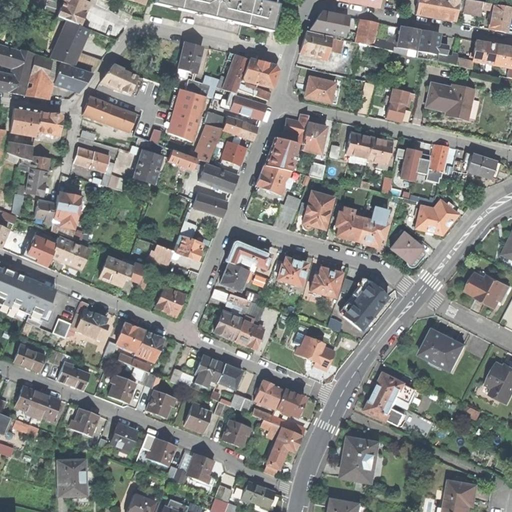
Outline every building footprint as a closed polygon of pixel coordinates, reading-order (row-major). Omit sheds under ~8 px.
[(63,0),(57,17),(79,25),(88,4),(77,0),(63,0)] [(154,0),(154,3),(269,31),(276,5),(254,0),(154,0)] [(417,0),(415,14),(431,17),(453,21),(456,0),(417,0)] [(466,0),(464,0),(462,13),(480,16),(481,9),(482,3),(466,0)] [(491,11),(488,29),(496,31),(506,33),(509,14),(510,8),(492,4),(491,11)] [(315,20),(310,29),(344,36),(347,18),(320,13),(315,20)] [(374,40),(378,24),(360,20),(355,43),(373,47),(374,40)] [(59,38),(81,47),(89,30),(67,21),(63,30),(59,38)] [(397,40),(396,47),(406,49),(414,51),(418,32),(408,29),(400,28),(397,40)] [(303,42),(299,54),(325,60),(327,50),(330,38),(330,37),(306,31),(303,42)] [(419,32),(415,51),(434,55),(435,54),(436,45),(438,35),(428,33),(419,32)] [(52,60),(59,63),(65,64),(73,67),(79,52),(81,47),(59,38),(55,49),(50,60),(52,60)] [(330,38),(327,50),(340,53),(343,41),(330,38)] [(391,51),(393,44),(392,43),(385,42),(374,40),(373,47),(391,51)] [(393,40),(392,43),(393,44),(391,51),(405,54),(406,49),(396,47),(397,40),(393,40)] [(491,65),(494,45),(485,43),(475,42),(471,62),(491,65)] [(185,78),(185,76),(186,71),(195,74),(201,48),(192,46),(184,44),(176,76),(185,78)] [(435,54),(438,54),(445,56),(446,47),(436,45),(435,54)] [(508,68),(511,68),(511,60),(511,48),(504,47),(494,45),(491,65),(508,68)] [(0,64),(13,69),(19,53),(0,46),(0,64)] [(13,69),(30,73),(32,64),(34,55),(20,50),(19,53),(13,69)] [(101,61),(79,52),(73,67),(92,73),(101,61)] [(456,59),(456,58),(451,57),(445,56),(438,54),(437,59),(436,62),(455,66),(456,59)] [(32,64),(49,70),(52,60),(50,60),(34,55),(32,64)] [(232,61),(224,82),(238,87),(241,80),(248,59),(241,57),(234,55),(232,61)] [(263,63),(248,59),(241,80),(256,84),(271,88),(277,71),(274,66),(263,63)] [(471,62),(456,59),(455,66),(470,69),(471,62)] [(59,63),(52,60),(49,70),(46,81),(49,82),(53,83),(59,63)] [(53,84),(77,92),(84,83),(91,74),(65,65),(65,64),(59,63),(53,83),(53,84)] [(46,81),(49,70),(32,64),(30,73),(28,78),(45,83),(46,81)] [(107,73),(100,82),(114,89),(115,87),(128,94),(131,87),(135,77),(122,71),(123,69),(113,65),(107,73)] [(13,69),(10,78),(5,92),(24,96),(28,78),(30,73),(13,69)] [(135,77),(131,87),(160,97),(161,92),(163,85),(136,76),(135,77)] [(10,78),(6,77),(3,84),(0,83),(0,91),(5,92),(10,78)] [(40,98),(45,83),(28,78),(24,96),(40,98)] [(333,88),(334,83),(309,78),(304,97),(317,100),(330,103),(333,88)] [(188,80),(185,91),(205,97),(212,99),(216,88),(217,84),(207,80),(204,86),(199,85),(200,83),(188,80)] [(255,89),(256,84),(241,80),(238,87),(235,94),(235,95),(238,96),(251,100),(253,96),(255,89)] [(216,88),(221,90),(224,82),(219,81),(217,84),(216,88)] [(238,87),(224,82),(221,90),(235,94),(238,87)] [(357,114),(366,116),(373,85),(364,83),(357,114)] [(430,84),(425,107),(438,110),(446,111),(445,114),(452,116),(452,115),(467,119),(473,92),(451,87),(451,89),(430,84)] [(333,88),(330,103),(335,104),(339,90),(333,88)] [(253,96),(259,98),(267,101),(269,94),(255,89),(253,96)] [(389,104),(385,118),(396,121),(407,123),(409,113),(402,111),(403,106),(407,107),(408,100),(412,101),(413,95),(407,93),(392,89),(391,97),(386,96),(385,103),(389,104)] [(170,126),(165,148),(171,150),(192,158),(198,144),(191,142),(205,97),(185,91),(181,90),(180,93),(170,126)] [(238,96),(233,113),(260,121),(263,112),(266,105),(251,100),(238,96)] [(104,124),(111,106),(89,97),(82,115),(92,119),(104,124)] [(127,103),(124,109),(135,113),(137,107),(127,103)] [(0,106),(0,129),(4,130),(6,131),(8,108),(0,107),(0,106)] [(115,128),(128,133),(135,115),(111,106),(104,124),(115,128)] [(35,132),(38,112),(25,110),(14,109),(10,133),(34,137),(35,132)] [(57,135),(60,116),(49,114),(38,112),(35,132),(57,135)] [(207,112),(202,123),(221,128),(225,119),(207,112)] [(300,114),(298,121),(306,123),(308,116),(300,114)] [(170,126),(140,115),(132,136),(139,138),(157,145),(165,148),(170,126)] [(237,135),(241,123),(226,118),(222,130),(237,135)] [(284,128),(281,140),(297,143),(301,145),(306,123),(298,121),(286,118),(284,128)] [(254,134),(256,128),(241,123),(237,135),(252,140),(254,134)] [(316,125),(306,123),(301,145),(303,145),(301,151),(319,155),(325,127),(316,125)] [(80,132),(79,138),(93,142),(94,136),(80,132)] [(355,157),(366,159),(371,138),(359,135),(349,133),(345,154),(355,157)] [(157,145),(139,138),(136,144),(155,151),(157,145)] [(269,151),(264,166),(289,171),(290,172),(293,160),(296,161),(296,158),(294,157),(297,143),(281,140),(274,138),(269,151)] [(381,140),(371,138),(366,159),(365,161),(376,163),(375,168),(382,170),(383,165),(386,165),(391,142),(381,140)] [(224,151),(227,142),(219,139),(216,149),(224,151)] [(245,148),(227,142),(224,151),(222,160),(239,165),(242,157),(245,148)] [(30,162),(31,156),(32,148),(20,146),(7,143),(5,154),(8,155),(13,157),(19,159),(30,162)] [(331,145),(328,157),(336,159),(339,147),(331,145)] [(436,171),(442,173),(448,148),(440,146),(434,145),(428,170),(436,171)] [(89,168),(94,153),(78,149),(76,156),(73,163),(89,168)] [(192,170),(196,159),(192,158),(171,150),(167,161),(192,170)] [(138,164),(133,178),(152,184),(161,157),(142,151),(138,164)] [(414,151),(410,170),(425,173),(429,154),(422,152),(414,151)] [(94,153),(89,168),(104,172),(107,162),(108,158),(94,153)] [(467,165),(471,155),(465,153),(462,163),(467,165)] [(467,165),(465,171),(494,180),(497,172),(499,164),(483,159),(471,155),(467,165)] [(17,170),(29,172),(29,170),(46,172),(47,166),(48,159),(31,156),(30,162),(19,159),(17,169),(17,170)] [(192,170),(201,173),(204,165),(205,162),(196,159),(192,170)] [(239,165),(222,160),(220,166),(227,168),(226,170),(239,174),(241,166),(239,165)] [(101,180),(100,185),(107,187),(110,176),(114,164),(107,162),(104,172),(101,180)] [(312,163),(309,176),(310,177),(321,179),(324,166),(312,163)] [(211,167),(204,165),(201,173),(198,182),(231,194),(234,185),(237,177),(211,167)] [(260,175),(256,185),(279,195),(283,186),(286,179),(289,171),(264,166),(260,175)] [(17,169),(11,168),(9,180),(15,181),(16,176),(17,170),(17,169)] [(25,193),(42,196),(44,184),(46,172),(29,170),(29,172),(25,193)] [(362,176),(360,184),(359,188),(403,199),(405,189),(393,187),(394,180),(371,175),(371,178),(362,176)] [(110,176),(107,187),(121,191),(124,180),(110,176)] [(341,184),(337,200),(350,204),(354,187),(352,187),(341,184)] [(182,188),(180,196),(193,200),(195,193),(182,188)] [(304,215),(305,215),(303,223),(302,225),(303,227),(304,229),(306,230),(308,230),(310,230),(312,228),(313,226),(318,228),(323,229),(332,198),(311,193),(307,205),(306,205),(304,215)] [(17,194),(14,194),(11,213),(19,216),(22,195),(17,194)] [(197,194),(193,208),(222,217),(224,210),(226,203),(197,194)] [(65,197),(57,195),(56,199),(52,219),(73,223),(78,198),(65,195),(65,197)] [(287,203),(298,208),(301,201),(290,196),(287,203)] [(34,218),(44,220),(51,221),(54,204),(46,202),(37,201),(34,218)] [(420,207),(415,229),(441,235),(448,226),(457,216),(449,210),(452,206),(447,203),(445,206),(439,201),(432,210),(420,207)] [(291,224),(298,208),(287,203),(286,206),(282,204),(276,217),(291,224)] [(13,224),(16,218),(4,212),(1,219),(13,224)] [(336,233),(335,237),(341,238),(346,240),(347,239),(356,241),(362,219),(353,217),(353,215),(346,213),(346,215),(343,214),(338,213),(334,227),(338,228),(336,233)] [(73,223),(52,219),(52,221),(60,223),(59,225),(72,228),(73,223)] [(379,239),(383,240),(387,226),(379,224),(379,222),(372,221),(372,222),(362,219),(356,241),(366,244),(366,245),(371,246),(377,248),(378,243),(379,239)] [(50,225),(49,231),(79,242),(81,235),(80,235),(76,233),(66,229),(65,231),(58,228),(58,227),(51,224),(50,225)] [(182,225),(179,236),(191,240),(195,230),(182,225)] [(407,262),(406,263),(407,264),(408,266),(409,267),(411,268),(413,268),(415,267),(418,263),(421,259),(420,259),(416,255),(421,249),(415,244),(416,242),(402,230),(399,233),(402,235),(395,243),(390,249),(407,262)] [(402,235),(399,233),(393,241),(395,243),(402,235)] [(179,236),(173,251),(172,252),(179,254),(196,261),(199,252),(202,244),(191,240),(179,236)] [(508,244),(503,255),(511,258),(511,236),(510,240),(511,241),(511,242),(511,246),(508,244)] [(50,255),(50,257),(63,263),(80,269),(87,251),(57,238),(53,249),(50,255)] [(36,249),(50,255),(53,249),(32,240),(29,246),(36,249)] [(225,262),(228,263),(248,271),(250,263),(264,269),(270,255),(270,254),(269,252),(263,250),(260,250),(259,251),(250,248),(235,242),(233,243),(225,262)] [(154,252),(170,258),(170,257),(172,252),(173,251),(156,245),(154,252)] [(36,249),(29,246),(24,258),(31,261),(36,249)] [(420,259),(426,253),(421,249),(416,255),(420,259)] [(148,259),(167,266),(170,258),(154,252),(151,251),(148,259)] [(107,258),(99,278),(109,282),(120,286),(124,278),(127,279),(129,275),(131,268),(107,258)] [(279,272),(277,280),(301,286),(306,264),(295,261),(285,258),(283,266),(279,265),(278,272),(279,272)] [(245,278),(248,271),(228,263),(224,274),(220,284),(240,292),(245,278)] [(129,275),(139,279),(142,272),(135,269),(131,268),(129,275)] [(318,277),(314,276),(310,291),(335,298),(341,274),(329,270),(320,268),(319,272),(318,277)] [(0,305),(1,306),(2,304),(10,307),(9,310),(16,313),(17,310),(29,315),(26,322),(39,328),(54,290),(41,285),(39,292),(33,289),(35,285),(23,280),(24,278),(16,274),(8,271),(6,275),(0,273),(1,270),(0,269),(0,305)] [(139,279),(135,289),(141,291),(149,272),(143,270),(142,272),(139,279)] [(153,270),(151,277),(162,282),(165,274),(153,270)] [(191,272),(187,283),(195,286),(199,275),(191,272)] [(255,274),(253,284),(264,286),(267,277),(255,274)] [(469,293),(476,297),(486,279),(478,275),(469,293)] [(486,303),(495,308),(507,286),(487,276),(486,279),(476,297),(476,298),(486,303)] [(353,295),(361,285),(344,279),(337,300),(345,304),(353,295)] [(342,316),(360,331),(373,316),(383,303),(361,285),(353,295),(357,298),(342,316)] [(164,288),(155,308),(164,312),(175,317),(184,296),(164,288)] [(226,300),(229,294),(214,289),(211,297),(226,302),(226,300)] [(247,301),(229,294),(226,300),(245,307),(247,301)] [(357,298),(353,295),(345,304),(338,313),(342,316),(357,298)] [(250,301),(245,317),(258,322),(264,307),(250,301)] [(76,314),(82,316),(84,310),(86,311),(89,305),(81,302),(76,314)] [(82,316),(76,330),(101,340),(105,329),(102,328),(105,319),(94,315),(86,311),(84,310),(82,316)] [(242,322),(243,320),(222,312),(219,321),(214,333),(234,341),(242,322)] [(76,330),(82,316),(76,314),(70,328),(75,330),(76,330)] [(58,319),(52,334),(65,339),(71,324),(58,319)] [(341,325),(330,321),(327,328),(339,332),(341,325)] [(257,328),(242,322),(234,341),(244,345),(255,350),(257,343),(260,344),(263,336),(261,335),(263,330),(260,329),(261,327),(258,326),(257,328)] [(25,323),(20,336),(25,338),(30,325),(25,323)] [(136,352),(145,332),(134,327),(124,323),(116,344),(136,352)] [(73,334),(75,330),(70,328),(66,338),(73,334)] [(433,330),(420,355),(432,361),(433,359),(442,364),(441,366),(452,371),(465,346),(452,340),(453,338),(450,336),(447,335),(446,337),(433,330)] [(153,335),(145,332),(136,352),(135,355),(153,362),(163,339),(153,335)] [(298,349),(295,354),(306,359),(315,363),(314,366),(327,371),(335,352),(322,347),(324,344),(305,337),(301,347),(298,349)] [(110,358),(116,344),(109,342),(103,355),(110,358)] [(20,344),(13,362),(23,366),(38,372),(44,357),(27,350),(28,347),(20,344)] [(53,364),(58,351),(52,349),(46,362),(53,364)] [(64,354),(58,351),(53,364),(59,367),(64,354)] [(130,366),(133,360),(120,355),(117,361),(130,366)] [(216,382),(224,365),(213,360),(203,356),(195,374),(198,376),(209,380),(216,383),(216,382)] [(133,360),(130,366),(144,372),(149,374),(151,367),(133,360)] [(511,370),(504,367),(498,363),(486,385),(493,389),(490,395),(507,404),(511,394),(511,370)] [(71,368),(63,365),(57,380),(68,385),(83,390),(89,375),(71,368)] [(234,390),(241,372),(232,368),(224,365),(216,382),(234,390)] [(175,369),(169,382),(176,385),(182,372),(175,369)] [(145,386),(150,374),(149,374),(144,372),(139,384),(145,386)] [(150,374),(145,386),(151,389),(156,377),(150,374)] [(389,375),(388,374),(387,375),(385,375),(384,376),(381,383),(376,393),(397,403),(399,398),(412,404),(418,390),(389,375)] [(127,404),(135,384),(116,376),(113,384),(108,396),(117,400),(127,404)] [(206,388),(209,380),(198,376),(195,384),(206,388)] [(275,408),(283,389),(271,385),(262,381),(259,390),(256,389),(254,395),(256,396),(254,401),(257,402),(260,404),(275,410),(275,408)] [(33,414),(40,393),(30,389),(22,386),(14,406),(24,411),(33,414)] [(281,410),(280,413),(288,417),(289,414),(297,417),(304,398),(293,393),(283,389),(275,408),(281,410)] [(170,406),(173,399),(154,391),(146,411),(155,415),(165,419),(170,406)] [(51,421),(59,401),(50,397),(40,393),(33,414),(40,417),(51,421)] [(212,393),(210,398),(216,401),(219,395),(212,393)] [(397,403),(376,393),(372,401),(369,408),(368,409),(369,410),(369,411),(370,413),(388,421),(400,427),(406,415),(394,409),(397,403)] [(239,411),(245,398),(235,394),(230,407),(239,411)] [(245,398),(239,411),(247,413),(252,401),(245,398)] [(220,417),(225,404),(218,402),(213,414),(220,417)] [(220,417),(226,419),(230,407),(225,404),(220,417)] [(199,409),(192,406),(184,426),(193,429),(203,433),(211,413),(199,409)] [(74,421),(71,428),(90,436),(98,416),(87,412),(79,408),(74,421)] [(263,420),(270,423),(272,417),(269,416),(254,409),(252,415),(263,420)] [(0,432),(3,434),(9,418),(1,415),(0,414),(0,432)] [(270,423),(271,423),(282,428),(301,436),(304,430),(272,417),(270,423)] [(26,432),(29,425),(16,420),(13,427),(26,432)] [(268,430),(271,423),(270,423),(263,420),(260,426),(268,430)] [(246,435),(249,428),(230,421),(222,441),(241,448),(246,435)] [(276,441),(282,428),(271,423),(268,430),(266,436),(276,441)] [(117,424),(109,444),(120,448),(119,452),(127,455),(136,431),(126,428),(117,424)] [(29,425),(26,432),(36,436),(38,429),(29,425)] [(266,464),(277,469),(285,449),(294,453),(298,443),(301,436),(282,428),(276,441),(266,464)] [(152,447),(149,454),(169,461),(175,446),(165,442),(156,438),(152,447)] [(379,456),(381,443),(350,438),(347,450),(347,451),(351,452),(349,464),(345,464),(343,477),(370,482),(375,456),(379,457),(379,456)] [(100,439),(96,451),(102,454),(106,441),(100,439)] [(187,472),(186,476),(192,478),(198,481),(204,483),(208,475),(213,461),(203,457),(195,454),(187,472)] [(374,483),(379,457),(375,456),(370,482),(374,483)] [(379,457),(374,483),(379,484),(384,457),(379,456),(379,457)] [(57,461),(58,497),(77,496),(77,501),(91,501),(91,493),(91,486),(85,486),(84,461),(57,461)] [(277,469),(266,464),(263,472),(274,477),(277,469)] [(166,479),(172,481),(177,469),(171,466),(166,479)] [(139,468),(133,481),(139,483),(145,471),(139,468)] [(186,476),(187,472),(177,469),(172,481),(182,485),(186,476)] [(471,501),(475,501),(478,486),(450,481),(446,508),(445,511),(469,511),(471,505),(471,501)] [(248,482),(240,501),(246,503),(247,500),(268,508),(269,507),(272,508),(277,495),(274,494),(275,493),(261,487),(248,482)] [(215,498),(221,500),(226,487),(220,485),(215,498)] [(221,500),(227,503),(232,490),(226,487),(221,500)] [(151,511),(155,502),(135,494),(127,511),(151,511)] [(360,511),(362,505),(334,499),(332,510),(331,511),(360,511)] [(169,500),(166,508),(175,511),(185,511),(186,511),(188,507),(169,500)] [(224,511),(228,504),(217,500),(212,511),(224,511)] [(228,503),(228,504),(224,511),(233,511),(236,506),(228,503)]
